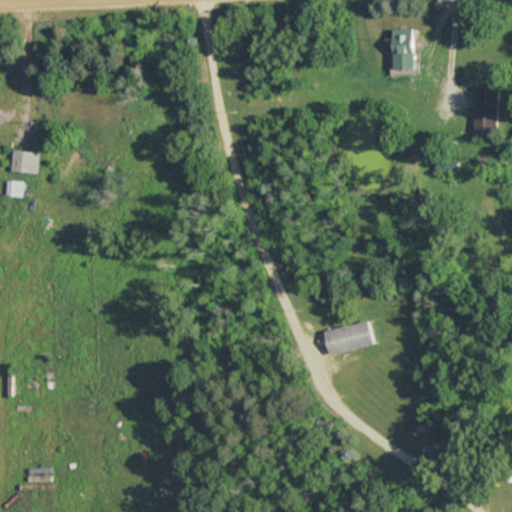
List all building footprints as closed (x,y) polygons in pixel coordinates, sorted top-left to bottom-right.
[(416,69),(416,29),(395,29),(395,70),(416,69)] [(498,135),(498,88),(475,88),(475,135),(498,135)] [(41,153),(15,150),(12,172),(39,174),(41,153)] [(73,187),(91,161),(76,150),(58,177),(73,187)] [(374,345),(369,321),(325,330),(329,354),(374,345)]
